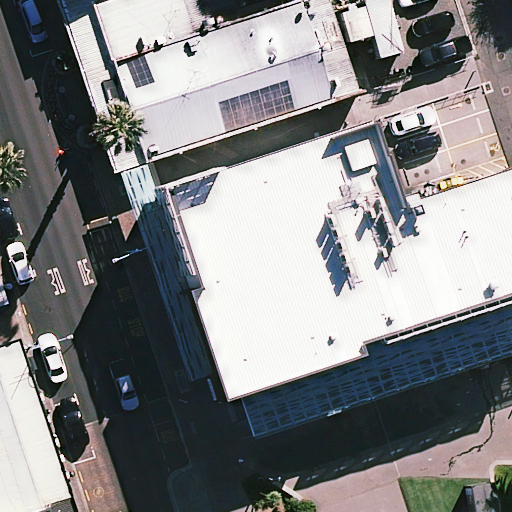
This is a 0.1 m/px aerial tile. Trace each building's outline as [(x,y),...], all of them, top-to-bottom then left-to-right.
[(89,0),(112,67),(242,25),(233,0),(89,0)] [(312,0),(242,25),(112,67),(146,167),(357,97),(324,0),(312,0)] [(369,124),(155,198),(223,405),(238,399),(511,308),(511,172),(399,212),(369,124)] [(511,308),(238,399),(253,445),(511,359),(511,308)] [(0,511),(37,511),(0,392),(0,511)] [(492,511),(489,488),(466,491),(469,511),(492,511)]
